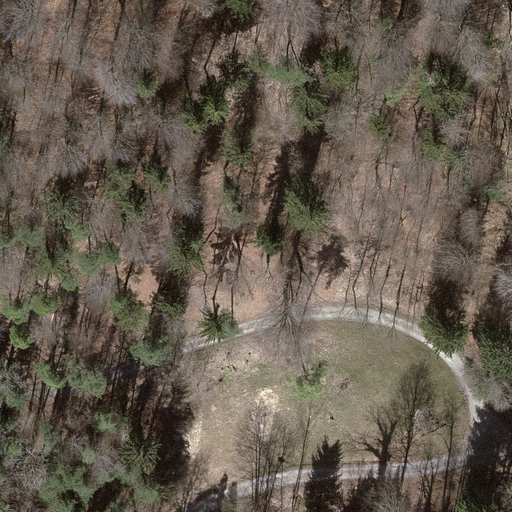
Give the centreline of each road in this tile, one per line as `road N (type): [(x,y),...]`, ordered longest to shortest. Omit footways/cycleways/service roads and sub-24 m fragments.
road 1 (track): [(483,442),(468,374),(442,339),(364,313),(272,321),(71,390),(0,395)]
road 2 (track): [(195,511),(221,496),(292,477),(426,467),(483,442)]
